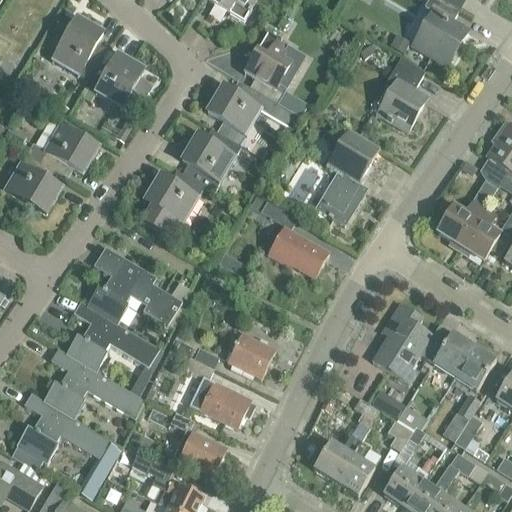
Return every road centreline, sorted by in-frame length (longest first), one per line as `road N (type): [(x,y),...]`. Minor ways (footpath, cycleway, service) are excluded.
road 1 (residential): [(49,282),(194,71),(115,0)]
road 2 (residential): [(260,487),(386,248)]
road 3 (residential): [(386,248),(511,69)]
road 4 (residential): [(511,327),(386,248)]
